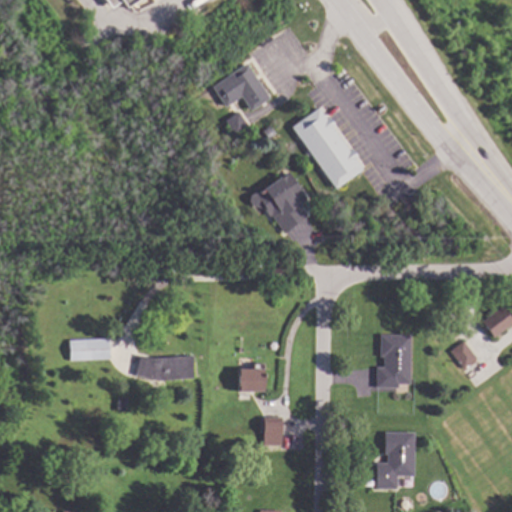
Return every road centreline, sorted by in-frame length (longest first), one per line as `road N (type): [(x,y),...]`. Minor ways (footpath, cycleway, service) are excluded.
road 1 (primary): [(332,0),(511,219)]
road 2 (primary): [(511,201),(384,0)]
road 3 (residential): [(326,277),(318,511)]
road 4 (residential): [(511,270),(326,277)]
